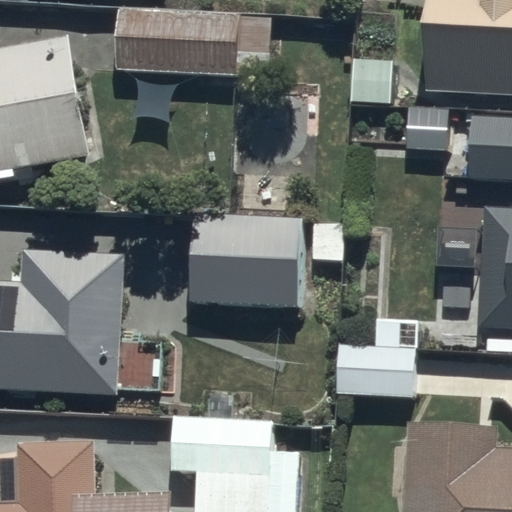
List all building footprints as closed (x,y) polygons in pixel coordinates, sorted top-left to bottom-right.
[(511,0),(436,0),(433,104),(511,109),(511,0)] [(275,27),(123,22),(121,82),(269,87),(269,66),(274,66),(275,27)] [(0,192),(99,176),(78,52),(0,65),(0,192)] [(511,127),(477,126),(474,192),(511,194),(511,127)] [(205,220),(197,314),(303,324),(312,230),(205,220)] [(511,221),(493,221),(485,339),(511,341),(511,221)] [(0,403),(126,411),(134,271),(31,265),(29,298),(0,296),(0,403)] [(421,362),(342,360),(341,408),(420,410),(421,362)] [(280,432),(181,427),(179,485),(206,486),(204,511),(303,511),(305,463),(279,462),(280,432)] [(415,436),(410,511),(511,511),(511,460),(507,460),(508,441),(415,436)] [(0,470),(0,511),(101,511),(101,460),(24,461),(24,511),(7,511),(8,469),(0,470)]
